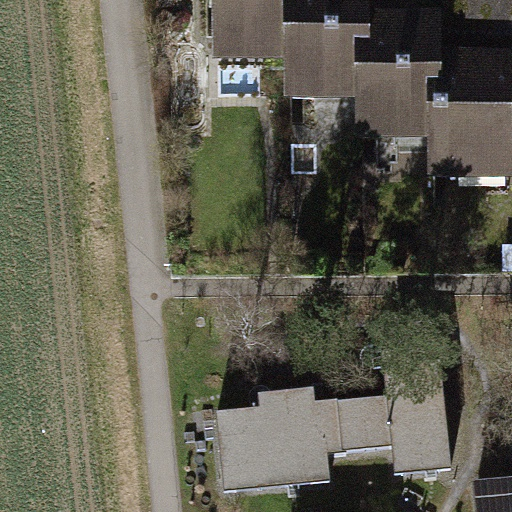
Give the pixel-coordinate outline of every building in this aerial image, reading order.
[(217,0),(218,38),(292,38),(292,0),(217,0)] [(363,0),(292,0),(292,38),(292,77),(363,78),(364,4),(363,0)] [(448,3),(449,25),(449,31),(509,31),(509,2),(448,3)] [(388,4),(364,4),(363,78),(363,117),(435,117),(436,25),(436,23),(388,22),(388,4)] [(449,25),(436,25),(435,117),(434,156),(509,156),(509,31),(449,31),(449,25)] [(341,405),(217,417),(222,469),(347,456),(346,453),(393,448),(393,451),(448,446),(440,366),(385,372),(388,403),(341,408),(341,405)] [(511,511),(511,483),(501,484),(503,511),(511,511)]
